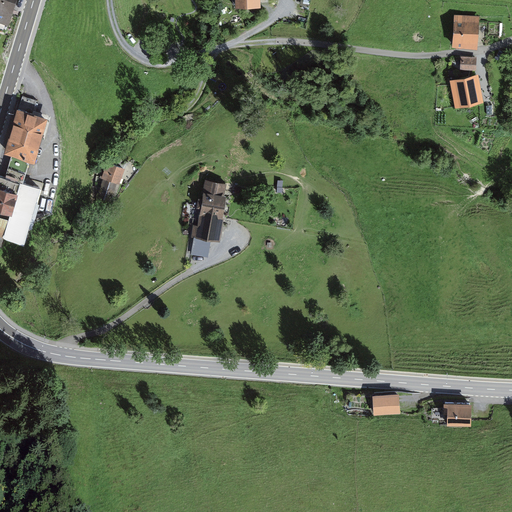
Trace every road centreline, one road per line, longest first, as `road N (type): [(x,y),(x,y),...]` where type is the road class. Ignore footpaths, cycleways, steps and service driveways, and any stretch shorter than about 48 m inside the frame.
road 1 (tertiary): [(0,328),(28,348),(69,359),(511,391)]
road 2 (track): [(227,45),(293,42),(429,55),(511,40)]
road 3 (track): [(227,45),(165,64),(143,62),(122,42),(110,0)]
road 4 (track): [(215,49),(194,101),(131,139)]
road 5 (tertiary): [(34,0),(0,117)]
